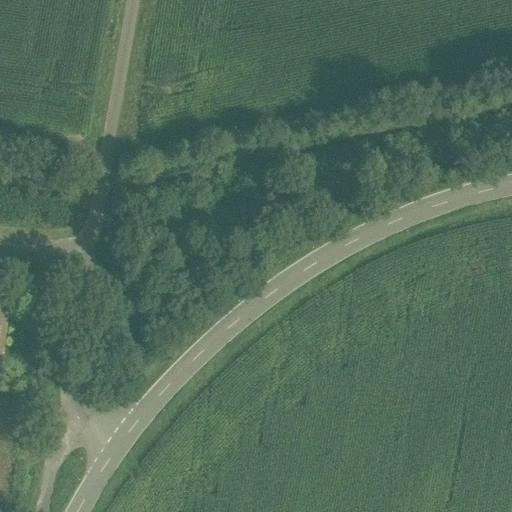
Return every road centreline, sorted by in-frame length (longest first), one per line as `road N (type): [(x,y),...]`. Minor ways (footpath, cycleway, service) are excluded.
road 1 (tertiary): [(112,452),(213,338),(283,285),(379,227),(511,186)]
road 2 (unclassified): [(134,0),(94,246)]
road 3 (unclassified): [(112,452),(72,385),(94,246)]
